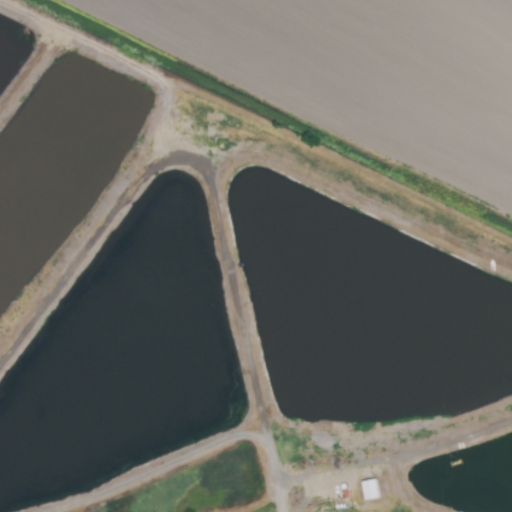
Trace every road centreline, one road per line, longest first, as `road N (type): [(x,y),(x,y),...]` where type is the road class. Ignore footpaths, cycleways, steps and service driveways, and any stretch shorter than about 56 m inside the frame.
road 1 (track): [(139,150),(259,154),(511,277),(285,500)]
road 2 (track): [(0,6),(171,88),(73,276),(0,369)]
road 3 (track): [(288,511),(265,434),(3,511)]
road 4 (track): [(265,434),(201,152)]
road 5 (track): [(285,500),(511,408)]
